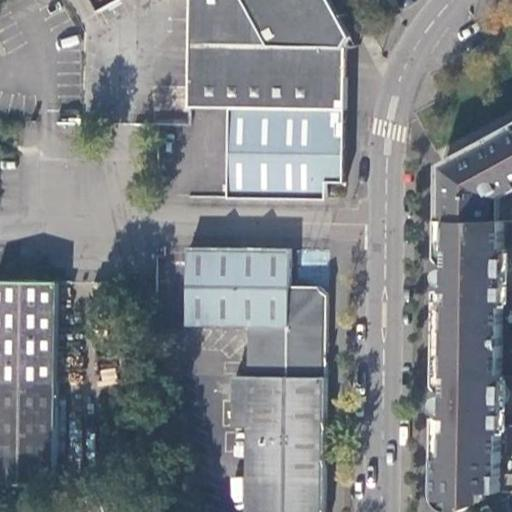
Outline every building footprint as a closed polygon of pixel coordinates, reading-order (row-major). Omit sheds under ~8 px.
[(191,107),(233,109),(231,198),(232,198),(329,200),(329,182),(345,182),(348,80),(349,36),(329,0),(96,0),(102,10),(120,0),(193,0),(192,73),(191,107)] [(511,125),(442,163),(441,220),(497,221),(498,200),(496,195),(511,186),(511,125)] [(511,221),(497,221),(441,220),(436,491),(437,499),(438,503),(441,507),(444,510),(448,511),(463,511),(465,511),(469,509),(472,506),(474,502),(474,492),(511,491),(511,221)] [(237,511),(322,511),(327,286),(291,285),(292,249),(184,247),(182,325),(246,327),(245,377),(241,376),(237,511)] [(68,285),(68,280),(0,278),(0,473),(57,474),(60,285),(68,285)]
